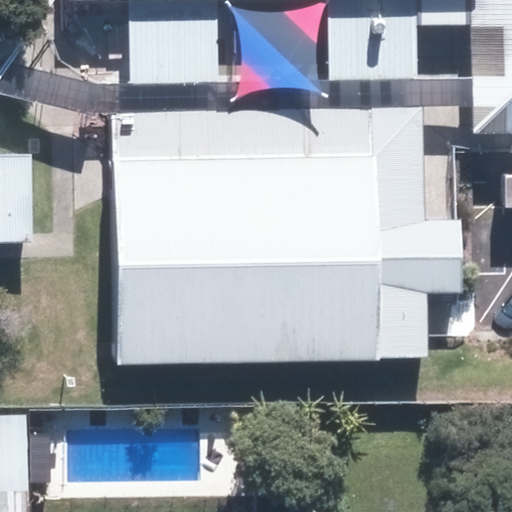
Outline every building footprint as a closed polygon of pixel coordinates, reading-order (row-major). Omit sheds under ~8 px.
[(511,0),(131,0),(133,79),(223,77),(221,0),(329,0),(331,75),(424,73),(423,21),(474,20),(476,124),(511,123),(511,0)] [(434,101),(110,105),(112,358),(436,355),(434,101)] [(0,239),(36,239),(35,147),(0,147),(0,239)] [(511,148),(497,148),(495,185),(511,186),(511,148)] [(0,511),(32,511),(31,409),(0,409),(0,511)]
